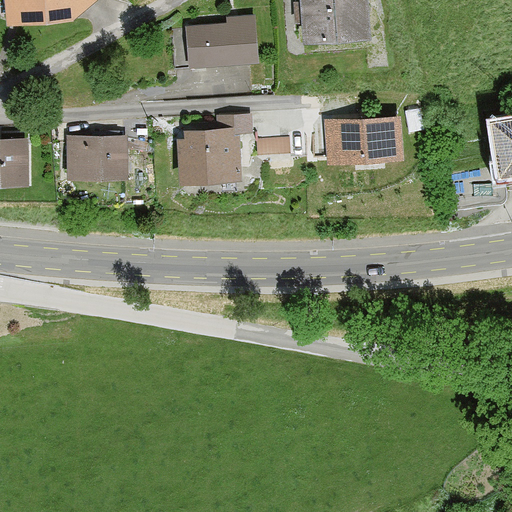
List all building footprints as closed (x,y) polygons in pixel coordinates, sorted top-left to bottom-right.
[(4,0),(6,26),(74,21),(98,0),(4,0)] [(337,31),(372,30),(369,0),(300,0),(303,36),(337,31)] [(227,19),(185,22),(189,64),(260,57),(256,11),(226,14),(227,19)] [(363,110),(324,116),(328,158),(366,156),(405,153),(401,109),(363,110)] [(185,124),(185,133),(177,134),(179,177),(208,173),(243,174),(240,129),(253,129),(253,110),(233,110),(216,112),(216,122),(205,121),(185,124)] [(511,112),(492,116),(500,171),(511,169),(511,112)] [(101,130),(66,131),(67,175),(102,173),(129,173),(129,131),(101,130)] [(0,178),(1,179),(29,179),(28,133),(0,132),(0,131),(0,178)] [(291,136),(257,137),(258,152),(291,149),(291,136)]
